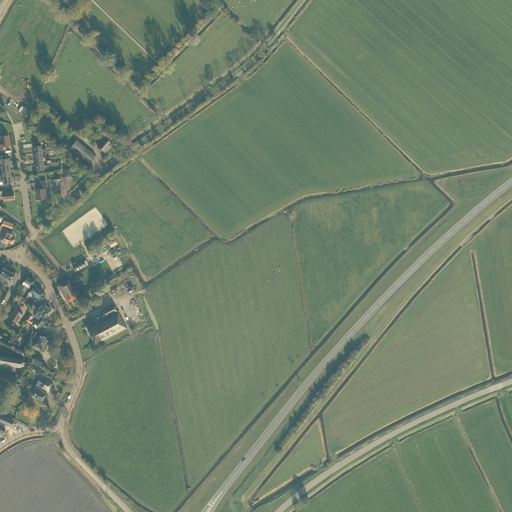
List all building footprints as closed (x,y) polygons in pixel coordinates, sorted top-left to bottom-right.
[(13,76),(6,84),(16,92),(23,84),(13,76)] [(0,144),(0,150),(6,150),(5,146),(10,146),(9,136),(1,136),(2,144),(0,144)] [(98,147),(104,152),(111,144),(105,138),(98,147)] [(77,140),(70,148),(89,164),(96,156),(77,140)] [(0,165),(10,165),(9,158),(6,159),(5,155),(0,155),(0,165)] [(0,178),(0,187),(9,186),(8,183),(12,183),(12,177),(0,178)] [(54,184),(55,191),(61,190),(60,184),(62,184),(61,179),(52,180),(52,185),(54,184)] [(41,189),(37,190),(38,200),(45,199),(44,189),(47,189),(46,181),(40,182),(41,189)] [(3,193),(2,193),(2,188),(0,188),(0,195),(1,197),(4,197),(4,201),(10,200),(14,199),(14,192),(10,193),(10,192),(3,193)] [(4,233),(1,241),(7,243),(7,242),(13,244),(15,239),(11,238),(12,236),(13,233),(6,231),(5,234),(4,233)] [(84,261),(73,267),(75,272),(86,266),(84,261)] [(16,275),(3,268),(0,272),(0,287),(2,289),(4,286),(2,284),(4,280),(7,283),(8,281),(11,283),(16,275)] [(34,281),(26,277),(22,284),(30,289),(34,281)] [(58,287),(68,303),(80,295),(71,279),(58,287)] [(34,286),(30,292),(34,295),(33,297),(40,302),(44,298),(41,295),(43,292),(34,286)] [(37,313),(34,316),(36,318),(39,315),(48,306),(44,303),(36,311),(37,313)] [(88,330),(95,344),(99,341),(100,343),(127,328),(121,317),(120,317),(118,313),(116,315),(115,313),(118,312),(114,305),(101,312),(105,318),(110,315),(110,317),(93,326),(93,327),(88,330)] [(39,315),(36,318),(38,320),(41,317),(43,319),(51,310),(48,306),(39,315)] [(9,317),(10,318),(5,326),(11,329),(16,322),(17,323),(23,315),(14,309),(9,317)] [(44,322),(41,318),(35,324),(39,328),(44,322)] [(43,351),(50,340),(40,334),(38,337),(37,336),(35,338),(37,339),(33,345),(43,351)] [(24,362),(22,360),(20,359),(0,355),(0,364),(21,367),(24,366),(24,362)] [(34,361),(41,366),(43,363),(41,362),(42,359),(37,356),(34,361)] [(48,393),(53,383),(45,378),(43,380),(40,379),(36,386),(37,386),(31,395),(42,401),(47,393),(48,393)] [(0,421),(12,427),(13,423),(16,424),(17,421),(11,418),(10,419),(0,414),(0,421)]
